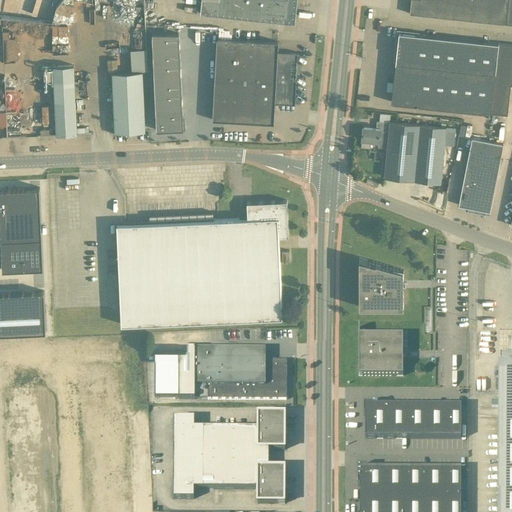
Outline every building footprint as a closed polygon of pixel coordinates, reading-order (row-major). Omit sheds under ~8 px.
[(201,0),(200,13),(295,23),(297,0),(201,0)] [(511,0),(411,0),(410,13),(511,23),(511,0)] [(179,33),(152,32),(157,130),(161,129),(183,128),(183,116),(179,33)] [(449,38),(399,32),(396,62),(495,73),(498,43),(449,38)] [(275,103),(295,104),(296,73),(300,74),(300,73),(301,73),(301,64),(300,64),(300,63),(297,63),(297,53),(278,52),(278,42),(217,38),(213,119),(274,123),(275,103)] [(511,44),(508,44),(498,43),(495,73),(491,112),(507,114),(511,85),(511,84),(511,44)] [(392,102),(491,112),(495,73),(396,62),(392,102)] [(54,66),(54,80),(74,79),(73,65),(54,66)] [(108,117),(109,132),(145,130),(142,70),(112,72),(113,112),(112,112),(108,117)] [(76,133),(75,99),(55,100),(56,134),(76,133)] [(455,128),(397,123),(376,121),(375,127),(363,126),(361,147),(370,147),(371,140),(377,141),(377,147),(385,148),(383,178),(440,184),(444,143),(454,144),(455,128)] [(472,137),(467,163),(459,205),(468,206),(468,210),(482,213),(482,209),(490,211),(503,143),(472,137)] [(0,214),(2,269),(43,267),(40,186),(24,187),(1,188),(0,188),(0,214)] [(240,218),(117,223),(121,323),(282,316),(278,236),(288,235),(286,200),(247,202),(247,208),(243,208),(239,212),(240,218)] [(359,257),(360,306),(403,306),(403,288),(403,287),(405,287),(405,282),(403,282),(403,280),(403,269),(359,257)] [(0,332),(46,331),(44,290),(0,291),(0,332)] [(359,327),(359,377),(403,377),(403,359),(403,357),(405,357),(405,352),(403,352),(403,336),(370,336),(360,336),(360,327),(359,327)] [(155,349),(155,400),(179,400),(196,400),(196,386),(208,386),(208,400),(287,400),(287,379),(287,377),(285,377),(285,370),(287,370),(287,368),(287,361),(266,361),(266,350),(179,349),(155,349)] [(511,511),(511,365),(499,366),(499,396),(498,511),(511,511)] [(373,404),(364,404),(364,416),(366,416),(366,439),(461,439),(461,407),(373,406),(373,404)] [(260,429),(205,429),(196,429),(196,419),(175,419),(175,499),(196,500),(196,490),(205,490),(260,490),(259,504),(286,504),(286,491),(288,491),(288,483),(286,483),(287,477),(287,469),(271,469),(271,450),(287,450),(287,437),(288,437),(288,429),(287,429),(287,415),(260,415),(260,429)] [(0,511),(139,511),(137,468),(0,474),(0,511)] [(460,511),(461,470),(368,470),(368,468),(358,468),(358,488),(360,488),(360,511),(460,511)]
